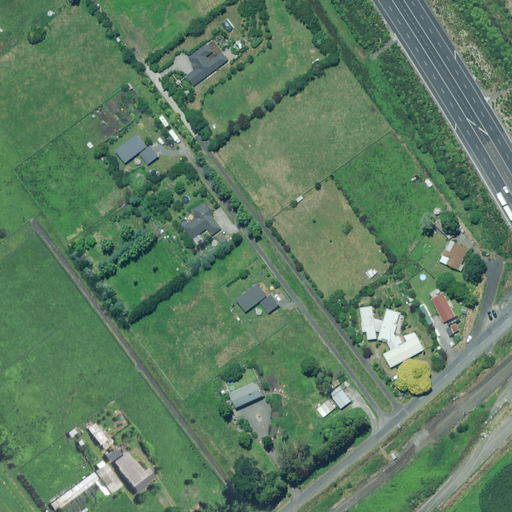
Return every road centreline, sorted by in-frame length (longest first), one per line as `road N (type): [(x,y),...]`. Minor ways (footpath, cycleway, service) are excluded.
road 1 (unclassified): [(285,511),(511,316)]
road 2 (motorway): [(511,202),(389,0)]
road 3 (motorway): [(413,0),(511,165)]
road 4 (track): [(168,386),(263,511)]
